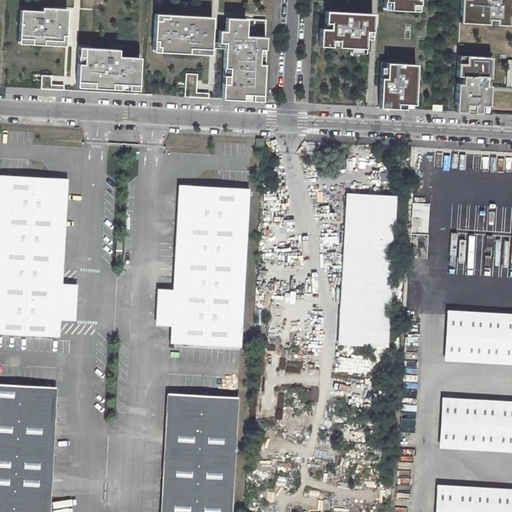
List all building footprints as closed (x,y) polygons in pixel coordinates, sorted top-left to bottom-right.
[(383,0),(384,1),(390,1),(389,9),(411,10),(411,4),(419,4),(418,0),(383,0)] [(511,9),(511,0),(459,0),(458,22),(487,24),(487,19),(494,19),(494,24),(497,24),(498,9),(511,9)] [(42,11),(21,10),(20,43),(55,45),(55,39),(54,39),(55,29),(59,29),(60,9),(42,7),(42,11)] [(67,9),(60,9),(59,29),(55,29),(54,39),(55,39),(55,45),(65,45),(67,9)] [(511,9),(498,9),(497,24),(511,25),(511,9)] [(366,13),(325,10),(325,11),(325,22),(329,22),(329,29),(324,28),(320,28),(319,45),(364,48),(365,43),(365,38),(365,31),(361,30),(361,25),(365,25),(366,13)] [(202,16),(168,14),(167,17),(160,17),(160,19),(155,19),(153,40),(157,40),(156,45),(159,46),(159,51),(190,53),(190,47),(197,48),(198,33),(201,34),(202,16)] [(209,16),(202,16),(201,34),(198,33),(197,48),(190,47),(190,53),(206,54),(210,54),(212,16),(209,16)] [(232,49),(224,48),(222,86),(235,87),(234,99),(242,99),(243,93),(262,94),(263,63),(258,63),(259,48),(264,49),(265,36),(253,36),(253,24),(245,24),(246,18),(231,17),(230,42),(232,42),(232,49)] [(254,19),(253,24),(253,36),(265,36),(266,19),(254,19)] [(94,63),(94,48),(79,47),(77,86),(93,87),(94,82),(85,81),(86,63),(94,63)] [(118,49),(94,48),(94,63),(86,63),(85,81),(94,82),(93,87),(111,88),(112,83),(138,85),(140,57),(118,56),(118,49)] [(456,62),(456,75),(459,76),(459,83),(455,83),(454,103),(462,104),(461,111),(487,113),(488,90),(484,90),(484,77),(488,77),(490,56),(464,55),(464,63),(456,62)] [(415,64),(386,62),(385,71),(380,71),(379,94),(387,94),(386,107),(413,109),(415,64)] [(197,73),(186,73),(185,92),(184,96),(195,96),(196,91),(196,86),(197,73)] [(52,75),(41,75),(41,88),(51,89),(51,84),(52,75)] [(387,94),(379,94),(378,107),(386,107),(387,94)] [(264,138),(256,137),(255,148),(263,148),(264,138)] [(57,177),(0,174),(0,332),(59,336),(60,319),(74,320),(74,308),(76,308),(77,296),(75,295),(76,283),(62,283),(67,188),(57,177)] [(57,177),(67,188),(68,178),(57,177)] [(179,184),(178,195),(189,185),(179,184)] [(240,346),(248,188),(189,185),(178,195),(173,289),(159,288),(158,300),(157,300),(156,312),(158,312),(157,324),(171,325),(170,342),(240,346)] [(395,195),(346,192),(343,243),(392,246),(395,195)] [(386,346),(392,246),(343,243),(337,343),(386,346)] [(511,316),(446,313),(443,355),(511,359),(511,316)] [(46,386),(0,383),(0,511),(49,511),(56,397),(46,386)] [(57,386),(46,386),(56,397),(57,386)] [(177,393),(166,392),(166,403),(177,393)] [(160,511),(230,511),(237,396),(177,393),(166,403),(160,511)] [(511,403),(441,399),(438,442),(511,446),(511,403)] [(511,511),(511,493),(435,489),(433,511),(511,511)]
